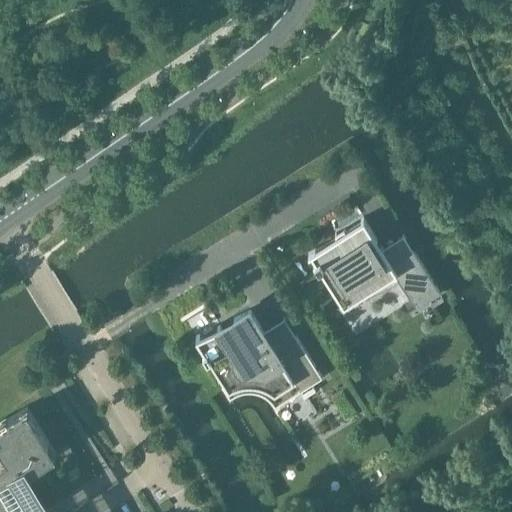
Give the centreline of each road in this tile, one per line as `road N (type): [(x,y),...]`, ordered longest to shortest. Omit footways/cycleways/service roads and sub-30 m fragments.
road 1 (unclassified): [(3,221),(258,45),(295,0)]
road 2 (residential): [(3,221),(188,511)]
